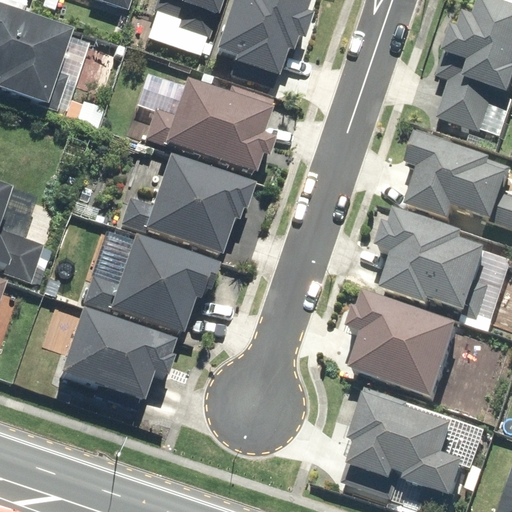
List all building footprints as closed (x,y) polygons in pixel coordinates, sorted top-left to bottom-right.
[(130,17),(134,0),(93,0),(92,6),(130,17)] [(212,44),(225,0),(156,0),(152,18),(181,27),(179,34),(212,44)] [(287,50),(302,54),(311,24),(303,21),(308,0),(229,0),(214,52),(229,57),(224,71),(274,85),(281,59),(284,60),(287,50)] [(511,116),(511,15),(481,5),(476,21),(466,17),(462,30),(457,28),(437,87),(450,91),(437,129),(500,150),(511,116)] [(0,104),(48,118),(72,37),(0,15),(0,104)] [(258,164),(265,166),(271,147),(260,144),(271,107),(228,95),(226,101),(180,87),(170,119),(154,115),(145,147),(254,179),(258,164)] [(511,182),(511,167),(420,137),(409,169),(422,174),(407,215),(450,230),(455,216),(511,235),(511,199),(507,198),(511,182)] [(242,223),(251,192),(160,165),(147,211),(124,204),(117,230),(217,260),(226,230),(231,231),(234,221),(242,223)] [(464,243),(392,219),(378,259),(394,265),(383,295),(432,311),(433,307),(494,328),(511,275),(511,262),(463,246),(464,243)] [(211,291),(216,273),(107,241),(99,269),(90,267),(77,309),(180,340),(189,308),(195,310),(201,289),(211,291)] [(459,335),(364,302),(353,334),(363,337),(348,380),(433,409),(459,335)] [(165,367),(171,349),(74,320),(56,382),(143,408),(150,383),(171,389),(176,371),(165,367)] [(354,450),(341,490),(389,507),(391,500),(408,506),(412,495),(425,500),(422,509),(431,511),(456,511),(472,467),(447,459),(456,434),(407,417),(410,411),(365,396),(348,448),(354,450)]
